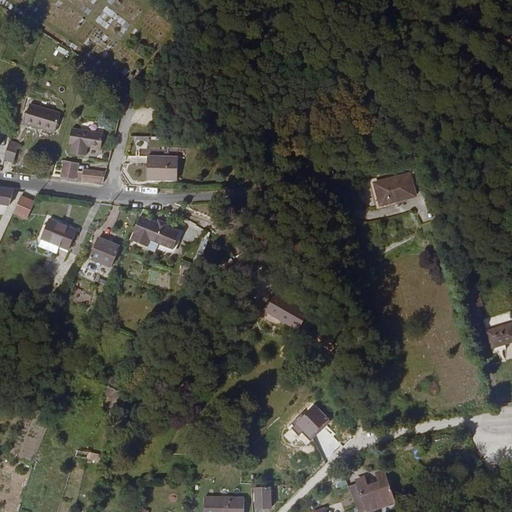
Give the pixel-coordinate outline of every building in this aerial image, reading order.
[(64,108),(34,98),(27,117),(58,127),(64,108)] [(104,127),(75,123),(73,138),(75,138),(74,147),(88,149),(90,142),(102,142),(104,127)] [(21,138),(12,136),(7,152),(16,155),(21,138)] [(163,178),(178,178),(179,159),(183,159),(183,152),(170,152),(170,159),(148,158),(148,180),(163,180),(163,178)] [(61,179),(78,180),(79,163),(62,162),(61,179)] [(84,168),(82,177),(108,179),(110,170),(84,168)] [(396,200),(416,195),(411,175),(376,184),(380,201),(395,197),(396,200)] [(0,200),(4,201),(10,189),(0,187),(0,200)] [(40,202),(26,195),(21,205),(35,212),(40,202)] [(155,218),(138,212),(129,234),(146,242),(148,235),(171,245),(178,228),(164,222),(155,218)] [(77,230),(50,217),(42,233),(68,247),(77,230)] [(107,243),(94,238),(86,257),(108,266),(117,243),(109,240),(107,243)] [(469,291),(475,308),(484,305),(477,288),(469,291)] [(307,314),(275,292),(267,305),(270,307),(280,314),(282,312),(301,325),(307,314)] [(494,343),(511,338),(511,320),(489,328),(494,343)] [(391,332),(395,347),(403,345),(398,330),(391,332)] [(115,413),(124,389),(108,383),(105,391),(113,394),(107,409),(115,413)] [(90,452),(88,459),(100,462),(102,455),(90,452)] [(396,497),(393,488),(385,468),(376,470),(380,480),(368,484),(364,474),(357,477),(358,481),(352,482),(361,510),(368,507),(396,497)] [(269,482),(253,483),(253,486),(256,485),(256,506),(272,505),(272,485),(269,485),(269,482)] [(242,511),(243,503),(205,502),(204,511),(242,511)]
